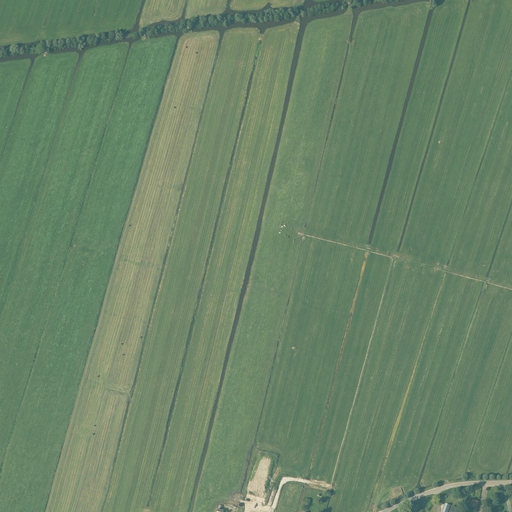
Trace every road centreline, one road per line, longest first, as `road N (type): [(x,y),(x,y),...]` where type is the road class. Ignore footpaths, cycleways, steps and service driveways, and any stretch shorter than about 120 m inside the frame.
road 1 (track): [(511,289),(298,233)]
road 2 (track): [(510,288),(462,455),(445,487)]
road 3 (track): [(95,350),(49,511)]
road 4 (tertiary): [(383,511),(445,487),(511,483)]
